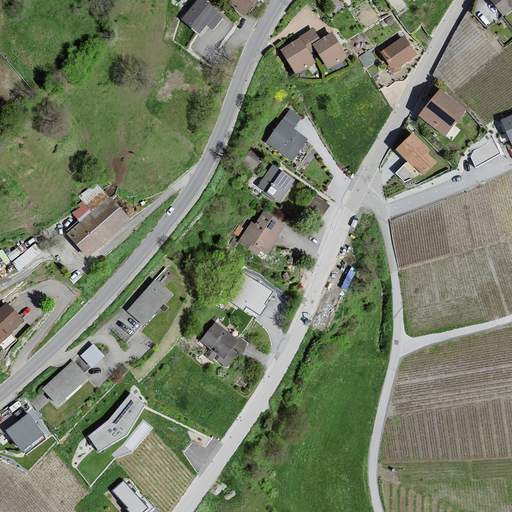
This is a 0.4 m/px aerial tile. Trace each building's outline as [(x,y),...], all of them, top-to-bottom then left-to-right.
[(204,0),(202,0),(186,20),(209,35),(227,14),(204,0)] [(266,0),(233,0),(251,16),(266,0)] [(511,0),(492,0),(503,13),(511,7),(511,8),(511,0)] [(303,39),(285,50),(302,73),(323,61),(316,51),(321,48),(318,45),(325,40),(316,30),(301,37),(303,39)] [(340,32),(325,40),(318,45),(321,48),(333,69),(355,57),(340,32)] [(407,37),(384,53),(392,65),(391,69),(396,74),(402,70),(420,55),(407,37)] [(438,91),(419,115),(446,136),(465,112),(438,91)] [(289,110),(266,144),(292,161),(308,138),(293,128),(301,117),(289,110)] [(511,117),(503,121),(511,142),(511,117)] [(413,132),(396,149),(422,174),(435,162),(427,154),(431,150),(413,132)] [(251,149),(242,162),(253,170),(263,157),(251,149)] [(272,165),(257,185),(280,202),(295,181),(272,165)] [(75,214),(86,225),(116,200),(96,185),(80,197),(84,202),(80,205),(82,209),(75,214)] [(325,214),(329,202),(317,197),(312,209),(325,214)] [(86,225),(73,236),(95,256),(138,221),(118,199),(116,200),(86,225)] [(252,222),(238,242),(259,256),(262,250),(268,254),(287,226),(263,211),(255,224),(252,222)] [(34,247),(13,257),(17,266),(38,256),(34,247)] [(274,292),(243,272),(225,299),(244,312),(247,308),(261,317),(268,306),(266,304),(274,292)] [(159,280),(130,312),(151,327),(180,295),(159,280)] [(7,305),(0,310),(0,342),(23,323),(7,305)] [(215,323),(201,342),(231,365),(246,346),(215,323)] [(80,353),(91,366),(105,354),(94,341),(80,353)] [(73,362),(43,390),(59,408),(90,380),(73,362)] [(109,420),(89,437),(99,452),(127,436),(145,405),(131,394),(109,420)] [(29,415),(7,432),(22,451),(44,435),(29,415)] [(124,480),(112,491),(127,508),(126,510),(128,511),(146,511),(150,509),(124,480)]
